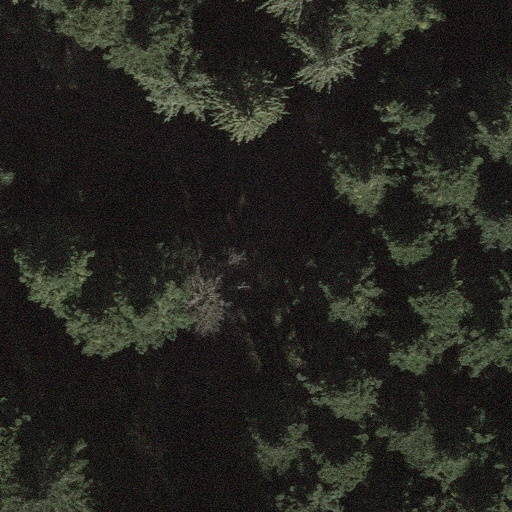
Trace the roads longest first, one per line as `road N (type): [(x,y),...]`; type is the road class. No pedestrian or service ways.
road 1 (track): [(393,0),(176,420)]
road 2 (track): [(0,72),(296,175)]
road 3 (track): [(176,420),(263,511)]
